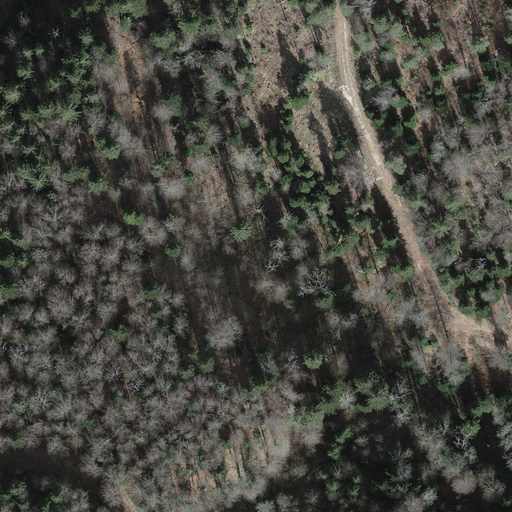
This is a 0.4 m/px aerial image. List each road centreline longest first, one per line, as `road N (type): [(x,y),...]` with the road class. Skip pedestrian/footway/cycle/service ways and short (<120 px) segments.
road 1 (track): [(344,0),(355,108),(428,295),(457,321),(511,341)]
road 2 (track): [(125,511),(40,459),(0,457)]
